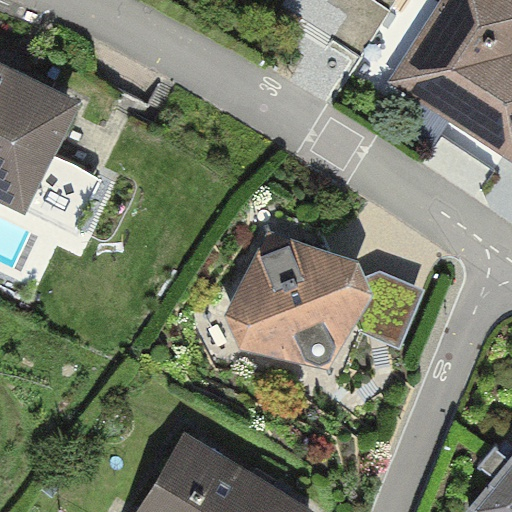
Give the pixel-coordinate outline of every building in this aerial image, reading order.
[(511,0),(457,0),(398,90),(511,165),(511,0)] [(93,111),(0,66),(0,203),(39,223),(93,111)] [(284,221),(240,313),(254,351),(342,381),(394,291),(381,258),(284,221)] [(511,511),(511,436),(464,492),(487,511),(511,511)] [(330,511),(194,438),(153,511),(330,511)]
